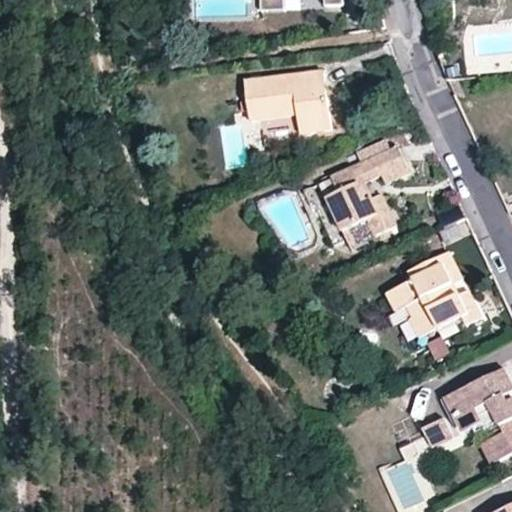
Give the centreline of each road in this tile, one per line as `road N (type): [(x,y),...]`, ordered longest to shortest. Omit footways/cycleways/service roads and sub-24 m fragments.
road 1 (track): [(5,511),(0,151)]
road 2 (residential): [(511,249),(418,54),(402,0)]
